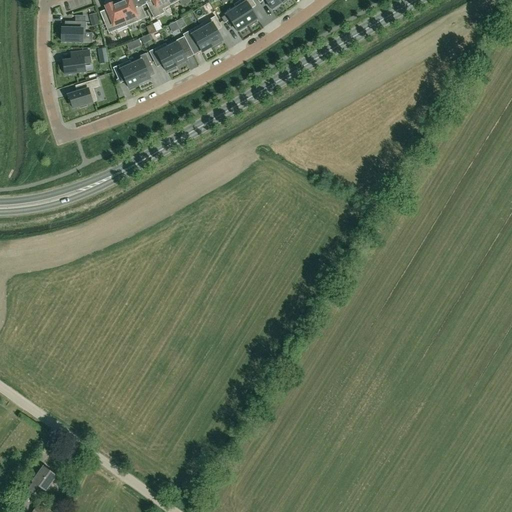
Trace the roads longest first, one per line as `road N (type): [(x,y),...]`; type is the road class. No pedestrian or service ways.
road 1 (secondary): [(417,0),(111,177),(47,200),(0,206)]
road 2 (residential): [(44,3),(46,84),(61,138),(178,91),(324,0)]
road 3 (unclassified): [(177,511),(0,385)]
